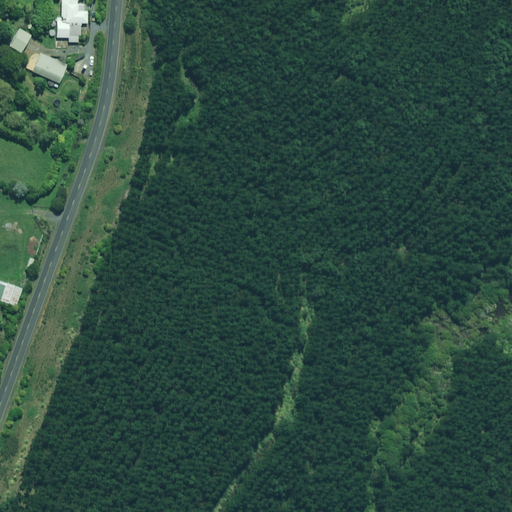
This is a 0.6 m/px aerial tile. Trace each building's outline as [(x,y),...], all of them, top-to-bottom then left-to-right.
[(59,38),(68,38),(68,43),(78,43),(78,36),(80,36),(80,24),(87,24),(87,5),(76,5),(76,0),(60,0),(60,18),(56,18),(56,38),(59,38)] [(31,36),(19,29),(9,47),(20,53),(31,36)] [(67,65),(40,53),(32,72),(58,84),(67,65)] [(35,260),(30,258),(26,271),(31,272),(35,260)] [(21,290),(0,282),(0,301),(15,307),(21,290)]
